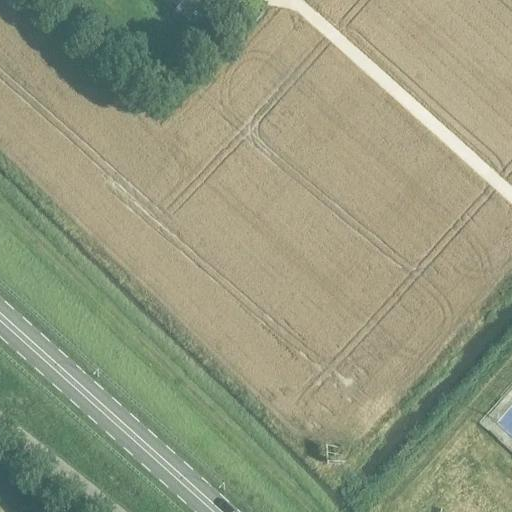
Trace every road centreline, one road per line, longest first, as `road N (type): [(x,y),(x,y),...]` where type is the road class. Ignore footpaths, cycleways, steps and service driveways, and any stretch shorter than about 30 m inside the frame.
road 1 (track): [(294,0),(511,195)]
road 2 (secondary): [(213,511),(0,318)]
road 3 (unclassified): [(0,421),(114,511)]
